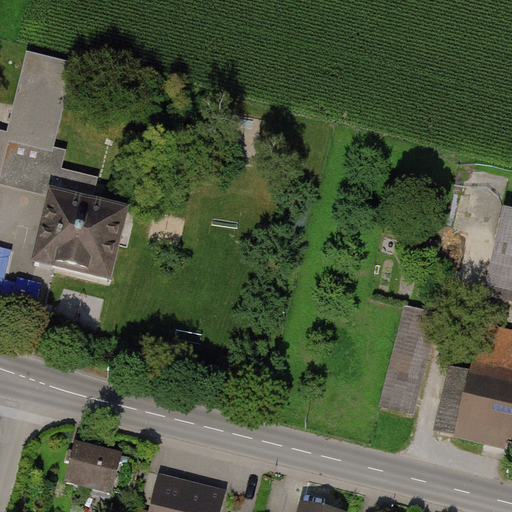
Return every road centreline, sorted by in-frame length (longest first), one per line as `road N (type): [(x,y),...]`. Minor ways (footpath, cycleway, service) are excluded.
road 1 (primary): [(31,385),(511,504)]
road 2 (unclassified): [(0,509),(31,385)]
